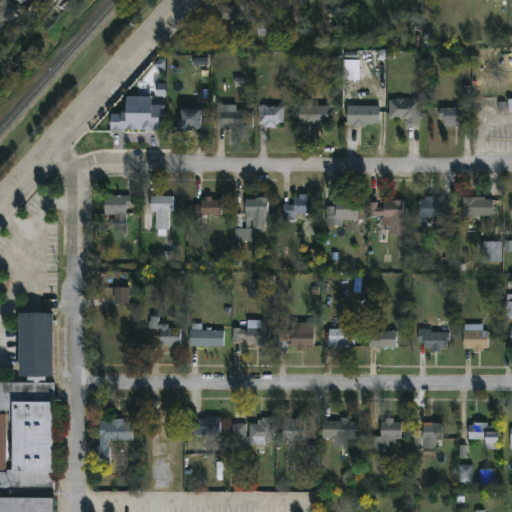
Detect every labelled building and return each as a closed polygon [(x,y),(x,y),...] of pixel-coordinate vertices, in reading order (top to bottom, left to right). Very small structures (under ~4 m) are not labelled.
[(0,0),(10,0),(18,7),(0,27),(0,0)] [(246,0),(246,21),(221,21),(221,5),(233,5),(233,0),(246,0)] [(406,127),(406,119),(389,119),(389,100),(419,100),(419,127),(406,127)] [(161,130),(139,130),(139,107),(161,107),(161,130)] [(236,107),(236,111),(252,111),(252,129),(216,129),(216,107),(236,107)] [(258,127),(258,107),(283,107),(283,127),(258,127)] [(328,126),(299,126),(299,107),(328,107),(328,126)] [(378,127),(346,127),(346,107),(378,107),(378,127)] [(463,109),(463,127),(441,127),(441,109),(463,109)] [(200,130),(180,130),(180,110),(200,110),(200,130)] [(296,222),(282,221),(283,206),(293,206),(293,196),(311,196),(310,215),(296,215),(296,222)] [(126,231),(109,231),(109,216),(103,216),(103,197),(126,197),(126,231)] [(155,231),(155,214),(150,214),(150,197),(171,197),(171,231),(155,231)] [(419,198),(455,198),(455,218),(419,218),(419,198)] [(267,199),(267,215),(252,215),(252,241),(234,242),(234,229),(245,229),(244,199),(267,199)] [(493,219),(463,219),(463,199),(493,199),(493,219)] [(221,200),(221,217),(200,217),(200,200),(221,200)] [(370,202),(405,202),(405,237),(389,237),(389,218),(370,218),(370,202)] [(357,225),(326,226),(326,204),(357,203),(357,225)] [(482,262),(482,243),(501,243),(501,262),(482,262)] [(263,299),(249,299),(249,281),(263,281),(263,299)] [(130,288),(114,288),(115,304),(130,304),(130,288)] [(52,511),(0,511),(0,383),(19,383),(19,314),(52,314),(52,511)] [(313,349),(290,349),(290,324),(313,324),(313,349)] [(247,330),(247,325),(269,325),(268,347),(233,345),(233,329),(247,330)] [(180,348),(159,347),(159,331),(153,331),(153,326),(181,327),(180,348)] [(486,326),(486,351),(463,351),(463,326),(486,326)] [(279,340),(289,340),(288,327),(278,327),(279,340)] [(354,348),(328,348),(328,330),(354,330),(354,348)] [(223,332),(223,348),(189,348),(189,332),(223,332)] [(397,349),(367,349),(367,332),(397,332),(397,349)] [(449,351),(420,351),(420,332),(449,332),(449,351)] [(220,437),(192,437),(192,419),(220,419),(220,437)] [(232,425),(248,425),(258,425),(258,419),(272,419),(273,445),(232,446),(232,425)] [(304,420),(304,443),(282,443),(282,420),(304,420)] [(98,421),(132,421),(132,442),(109,442),(109,466),(98,466),(98,421)] [(347,439),(347,448),(333,448),(333,440),(322,439),(323,422),(356,422),(356,439),(347,439)] [(379,450),(378,422),(400,422),(400,450),(379,450)] [(442,440),(422,440),(422,424),(442,424),(442,440)] [(498,450),(485,450),(485,440),(468,440),(468,425),(498,425),(498,450)] [(473,483),(473,465),(460,465),(459,483),(473,483)]
